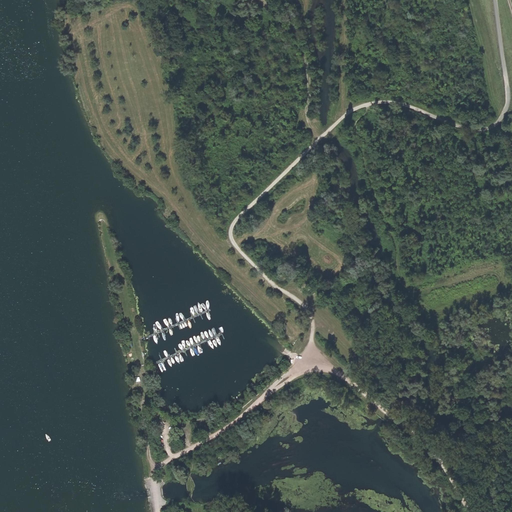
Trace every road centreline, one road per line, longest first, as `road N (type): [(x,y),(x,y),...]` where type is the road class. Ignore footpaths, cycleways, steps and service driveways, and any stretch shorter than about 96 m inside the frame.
road 1 (track): [(309,349),(307,311),(232,241),(231,225),(352,110),(397,101),(472,130),(495,124),(508,92),(495,0)]
road 2 (track): [(309,349),(162,192),(113,152),(77,48)]
road 3 (track): [(309,349),(231,424),(156,467),(158,511)]
road 4 (track): [(471,511),(442,461),(309,349)]
